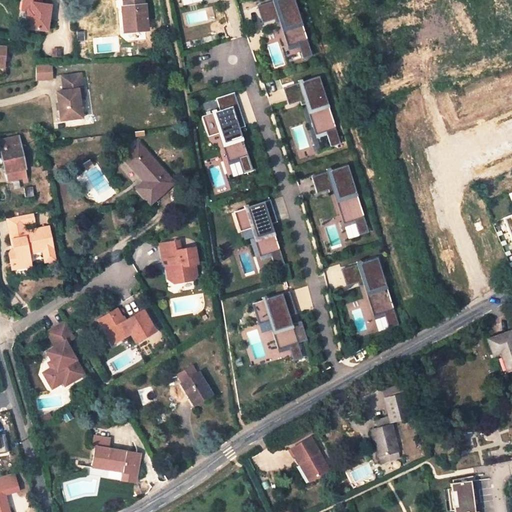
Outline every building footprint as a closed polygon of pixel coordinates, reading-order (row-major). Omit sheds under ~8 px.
[(36,30),(47,31),(50,6),(40,5),(39,5),(39,0),(21,0),(21,3),(27,4),(27,12),(26,21),(29,21),(28,29),(36,30)] [(143,0),(123,0),(124,7),(123,7),(125,30),(148,28),(146,4),(144,5),(143,0)] [(308,46),(293,0),(272,0),(256,6),(261,22),(273,18),(279,16),(280,20),(291,51),(299,49),(308,46)] [(311,55),(308,46),(299,49),(302,58),(311,55)] [(313,61),(311,55),(302,58),(304,64),(313,61)] [(51,65),(35,65),(35,80),(52,80),(51,65)] [(80,74),(62,77),(64,92),(56,93),(61,121),(82,118),(79,100),(84,99),(80,74)] [(334,128),(317,76),(282,88),(287,104),(299,101),(305,99),(306,102),(317,134),(325,131),(334,128)] [(241,119),(233,93),(215,98),(219,111),(201,116),(207,135),(220,131),(229,160),(237,158),(246,155),(237,128),(235,120),(241,119)] [(241,119),(235,120),(237,128),(243,126),(241,119)] [(337,137),(334,128),(325,131),(328,140),(337,137)] [(19,137),(0,140),(0,144),(8,182),(23,178),(24,182),(29,181),(19,137)] [(339,143),(337,137),(328,140),(330,146),(339,143)] [(139,143),(123,158),(144,181),(137,188),(150,203),(174,182),(139,143)] [(424,149),(434,178),(448,173),(438,144),(424,149)] [(249,163),(246,155),(237,158),(240,166),(249,163)] [(251,170),(249,163),(240,166),(242,172),(251,170)] [(363,216),(346,165),(311,176),(316,193),(328,189),(334,187),(335,191),(345,222),(353,219),(363,216)] [(33,187),(25,188),(26,197),(34,196),(33,187)] [(270,223),(267,216),(273,214),(269,200),(233,211),(239,230),(252,226),(261,255),(270,252),(278,250),(270,223)] [(511,212),(502,217),(511,243),(511,212)] [(32,214),(6,218),(10,237),(11,237),(13,247),(11,248),(8,253),(10,267),(24,264),(28,259),(27,253),(42,251),(43,257),(49,261),(53,256),(48,227),(25,231),(23,224),(33,222),(32,214)] [(366,226),(363,216),(353,219),(356,229),(366,226)] [(368,231),(366,226),(356,229),(358,234),(368,231)] [(198,265),(195,249),(181,252),(179,242),(160,246),(163,262),(169,261),(170,271),(167,272),(169,281),(176,280),(182,284),(194,281),(197,277),(195,266),(198,265)] [(281,258),(278,250),(270,252),(272,261),(281,258)] [(393,309),(376,257),(340,269),(346,285),(357,282),(364,279),(365,284),(375,315),(383,312),(393,309)] [(283,265),(281,258),(272,261),(274,268),(283,265)] [(291,324),(286,308),(293,305),(288,291),(251,303),(257,323),(270,319),(280,348),(288,345),(297,342),(306,339),(300,321),(291,324)] [(296,313),(293,305),(286,308),(289,315),(296,313)] [(396,318),(393,309),(383,312),(386,321),(396,318)] [(116,310),(97,321),(107,339),(116,334),(120,340),(130,335),(135,344),(155,333),(142,311),(123,322),(116,310)] [(398,324),(396,318),(386,321),(388,327),(398,324)] [(75,340),(65,324),(47,334),(55,349),(46,354),(54,368),(46,373),(55,389),(63,384),(72,379),(71,377),(81,372),(66,345),(75,340)] [(511,368),(511,333),(511,331),(488,340),(493,355),(497,354),(501,353),(507,370),(511,368)] [(116,334),(107,339),(111,346),(120,340),(116,334)] [(299,351),(297,342),(288,345),(291,354),(299,351)] [(302,357),(299,351),(291,354),(293,360),(302,357)] [(511,372),(511,368),(507,370),(501,353),(497,354),(505,375),(511,372)] [(72,379),(63,384),(65,389),(84,378),(81,372),(71,377),(72,379)] [(55,389),(46,373),(42,375),(51,391),(55,389)] [(198,373),(181,384),(194,405),(211,394),(198,373)] [(410,417),(404,394),(385,399),(389,416),(391,423),(410,417)] [(389,416),(376,420),(378,429),(372,430),(378,456),(398,451),(391,423),(389,416)] [(441,424),(438,416),(431,419),(434,427),(441,424)] [(0,455),(8,454),(5,436),(0,436),(0,455)] [(329,469),(310,436),(291,447),(299,462),(302,461),(312,479),(329,469)] [(137,453),(96,446),(92,467),(85,466),(84,474),(96,476),(97,468),(134,474),(137,453)] [(14,473),(0,476),(0,511),(9,511),(5,494),(19,490),(14,473)] [(476,511),(472,481),(474,481),(474,476),(453,479),(454,482),(451,483),(452,488),(448,488),(451,510),(455,509),(455,511),(476,511)]
